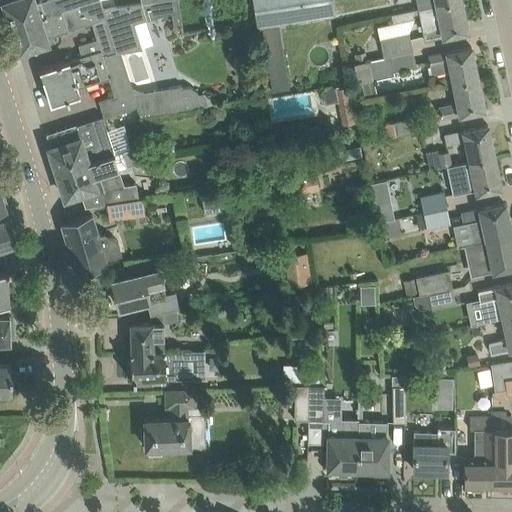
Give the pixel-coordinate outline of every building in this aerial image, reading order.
[(62,9),(90,0),(41,0),(35,2),(34,0),(3,0),(2,0),(10,25),(62,9)] [(116,52),(121,51),(142,48),(134,23),(172,12),(174,25),(181,24),(176,0),(153,0),(154,0),(141,2),(103,9),(100,0),(90,0),(62,9),(66,24),(67,29),(92,21),(97,38),(79,44),(79,45),(98,40),(103,56),(116,52)] [(333,0),(252,0),(257,25),(335,12),(333,0)] [(453,0),(421,7),(390,13),(393,23),(414,18),(413,14),(419,13),(424,39),(468,30),(461,0),(453,0)] [(66,24),(62,9),(10,25),(18,51),(54,39),(51,29),(66,24)] [(412,50),(409,32),(414,18),(393,23),(377,26),(383,56),(412,50)] [(181,85),(143,91),(132,87),(121,51),(116,52),(103,56),(98,40),(79,45),(82,55),(39,68),(50,103),(66,98),(67,99),(80,95),(78,87),(108,78),(113,95),(98,99),(103,116),(137,105),(141,117),(209,106),(207,96),(201,92),(198,92),(190,86),(182,87),(181,85)] [(450,69),(452,82),(478,76),(471,46),(428,55),(432,73),(450,69)] [(412,50),(383,56),(383,57),(354,63),(358,82),(393,75),(392,71),(416,66),(412,50)] [(354,53),(356,62),(367,60),(365,51),(354,53)] [(289,87),(284,53),(272,55),(278,89),(289,87)] [(485,108),(478,76),(452,82),(457,103),(439,106),(441,117),(485,108)] [(261,81),(245,78),(242,94),(259,96),(261,81)] [(348,86),(345,86),(345,84),(322,88),(324,103),(338,101),(342,124),(354,122),(348,86)] [(76,124),(80,136),(49,146),(57,171),(114,153),(109,137),(102,115),(76,124)] [(421,116),(392,121),(382,123),(385,136),(423,129),(421,116)] [(465,140),(469,160),(495,155),(488,124),(444,133),(447,144),(465,140)] [(360,145),(344,148),(346,158),(362,155),(360,145)] [(324,147),(320,153),(321,160),(327,164),(334,162),(338,157),(337,150),(331,146),(324,147)] [(437,148),(424,150),(428,169),(447,165),(451,164),(448,150),(438,152),(437,148)] [(84,206),(106,202),(138,197),(138,196),(136,182),(124,183),(114,153),(57,171),(65,196),(80,191),(84,206)] [(475,192),(482,190),(501,186),(495,155),(469,160),(451,164),(447,165),(452,192),(453,194),(475,189),(475,192)] [(292,176),(296,194),(319,190),(316,172),(292,176)] [(379,218),(393,216),(387,177),(372,180),(379,218)] [(423,211),(446,206),(443,190),(419,195),(423,211)] [(202,197),(204,212),(229,208),(227,193),(202,197)] [(145,214),(142,197),(142,196),(138,196),(138,197),(106,202),(108,220),(145,214)] [(463,223),(468,222),(472,242),(511,233),(505,202),(460,211),(463,223)] [(450,222),(446,206),(423,211),(426,227),(450,222)] [(107,262),(106,258),(121,254),(117,240),(104,231),(98,233),(92,213),(61,223),(76,272),(107,262)] [(0,246),(17,241),(8,215),(0,218),(0,246)] [(511,236),(511,233),(472,242),(466,243),(471,264),(473,274),(511,265),(511,236)] [(288,283),(312,280),(308,248),(285,251),(288,283)] [(150,314),(170,309),(179,307),(175,290),(165,293),(159,268),(132,274),(112,279),(119,306),(147,299),(150,314)] [(428,292),(452,287),(448,269),(415,276),(415,277),(418,292),(419,294),(428,292)] [(0,271),(0,304),(9,304),(8,271),(0,271)] [(415,278),(404,280),(407,293),(417,291),(415,278)] [(360,282),(361,301),(376,300),(375,281),(360,282)] [(511,282),(477,290),(479,301),(483,321),(511,314),(511,282)] [(334,300),(333,284),(321,285),(321,288),(327,288),(328,301),(334,300)] [(452,287),(428,292),(432,308),(455,303),(452,287)] [(0,340),(10,340),(10,335),(13,335),(13,323),(10,323),(9,312),(0,312),(0,340)] [(511,314),(483,321),(483,322),(502,318),(506,338),(487,342),(489,352),(511,347),(511,314)] [(163,321),(151,321),(131,322),(132,351),(130,351),(164,351),(164,350),(163,321)] [(165,360),(185,359),(185,355),(185,349),(164,350),(164,351),(130,351),(131,376),(132,376),(132,379),(165,378),(165,360)] [(479,363),(477,352),(467,354),(470,365),(479,363)] [(511,359),(491,362),(495,390),(506,388),(504,377),(511,376),(511,359)] [(11,362),(0,362),(0,392),(12,392),(11,362)] [(493,384),(490,368),(479,370),(482,386),(493,384)] [(392,384),(404,384),(405,384),(405,373),(392,373),(392,384)] [(438,376),(438,389),(452,389),(453,376),(438,376)] [(294,419),(307,419),(309,384),(295,384),(294,419)] [(308,420),(324,419),(324,384),(309,384),(308,420)] [(404,384),(392,384),(393,421),(405,421),(404,384)] [(189,445),(189,425),(189,418),(187,418),(186,406),(195,406),(194,389),(166,389),(167,406),(171,406),(172,417),(145,418),(146,446),(189,445)] [(474,428),(474,456),(464,456),(464,486),(492,486),(490,415),(469,416),(469,428),(474,428)] [(511,415),(501,415),(490,415),(492,486),(511,485),(511,427),(511,428),(511,415)] [(328,467),(357,468),(357,435),(359,435),(359,419),(359,417),(328,418),(328,447),(328,467)] [(357,435),(357,468),(387,468),(387,448),(387,435),(387,420),(359,419),(359,435),(357,435)] [(455,450),(456,426),(437,426),(437,430),(414,429),(413,469),(446,469),(447,450),(455,450)]
